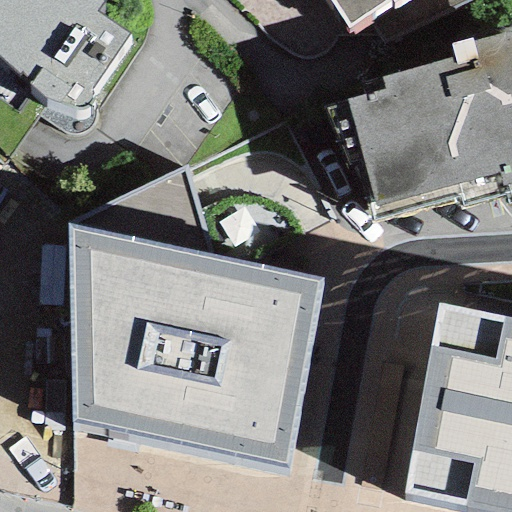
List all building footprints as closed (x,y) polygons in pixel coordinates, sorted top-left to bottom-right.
[(0,0),(0,59),(28,83),(44,99),(69,107),(78,109),(85,108),(90,104),(92,98),(91,90),(128,34),(96,11),(104,2),(100,0),(0,0)] [(286,0),(255,0),(275,37),(300,24),(286,0)] [(393,5),(399,0),(329,0),(348,28),(390,1),(393,5)] [(346,100),(375,203),(368,205),(373,220),(458,197),(461,209),(504,198),(507,209),(511,207),(511,27),(470,39),(470,38),(450,44),(453,57),(381,78),(384,89),(346,100)] [(187,164),(68,223),(73,421),(287,465),(321,279),(212,255),(187,164)] [(404,494),(492,511),(511,511),(511,321),(436,306),(404,494)]
